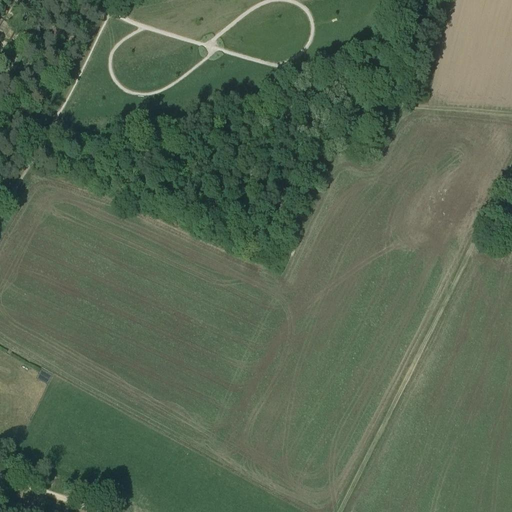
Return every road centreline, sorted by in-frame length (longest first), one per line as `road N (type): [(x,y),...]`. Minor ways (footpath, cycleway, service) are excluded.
road 1 (track): [(43,147),(308,76),(373,100),(511,112)]
road 2 (track): [(0,219),(104,26),(106,0)]
